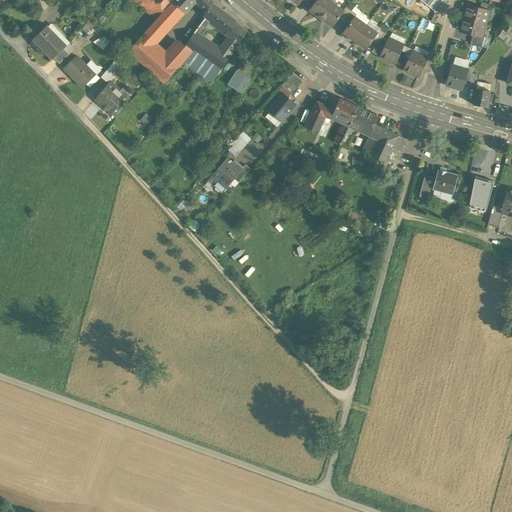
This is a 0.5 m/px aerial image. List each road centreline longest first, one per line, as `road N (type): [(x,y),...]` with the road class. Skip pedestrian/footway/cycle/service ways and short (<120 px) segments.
road 1 (track): [(369,511),(0,377)]
road 2 (track): [(401,212),(324,495)]
road 3 (secondary): [(426,109),(352,82),(240,0)]
